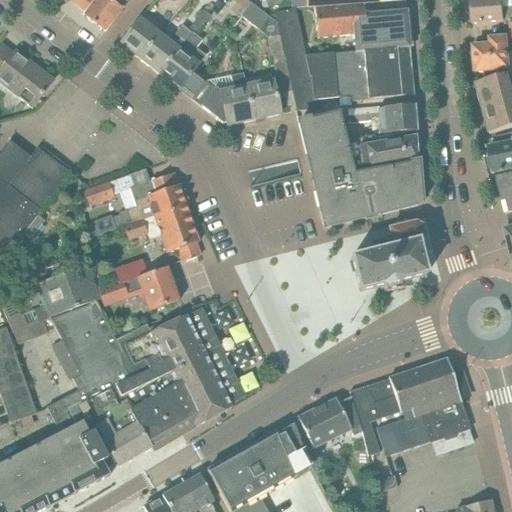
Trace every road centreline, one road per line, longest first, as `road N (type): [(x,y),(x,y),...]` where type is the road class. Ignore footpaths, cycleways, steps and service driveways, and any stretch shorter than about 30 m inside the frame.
road 1 (residential): [(310,383),(205,151),(12,0)]
road 2 (residential): [(473,286),(447,188),(433,0)]
road 3 (tertiary): [(310,383),(88,511)]
road 4 (tertiary): [(455,326),(351,360),(310,383)]
